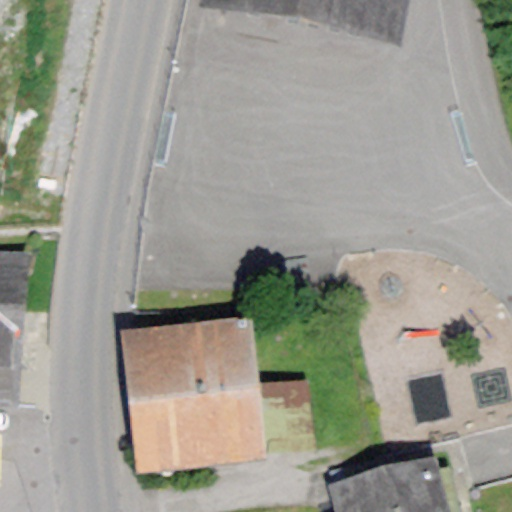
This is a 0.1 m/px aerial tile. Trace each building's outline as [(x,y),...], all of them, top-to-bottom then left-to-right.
[(37,0),(0,0),(0,195),(21,200),(52,53),(27,48),(37,0)] [(230,0),(230,2),(379,30),(384,0),(230,0)] [(0,270),(0,404),(2,405),(5,366),(20,367),(27,272),(12,271),(0,270)] [(247,328),(142,340),(152,440),(245,429),(248,451),(304,445),(298,388),(242,394),(239,361),(250,360),(247,328)] [(427,478),(421,457),(391,465),(389,460),(331,476),(338,501),(347,498),(350,511),(454,511),(458,511),(448,473),(427,478)]
